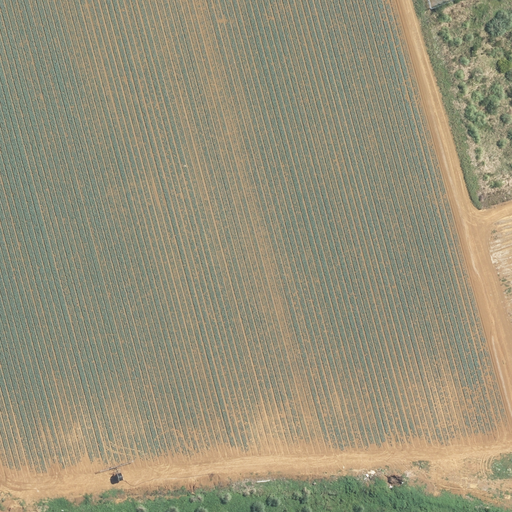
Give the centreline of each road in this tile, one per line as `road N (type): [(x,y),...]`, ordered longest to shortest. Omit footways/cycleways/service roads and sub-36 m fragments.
road 1 (unknown): [(0,492),(234,465),(459,461),(511,452)]
road 2 (unknown): [(511,408),(460,227)]
